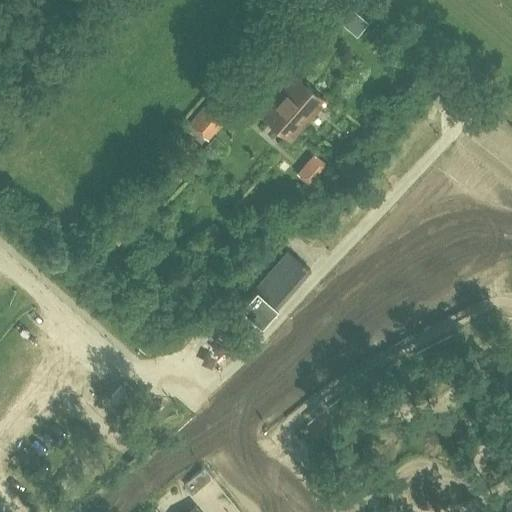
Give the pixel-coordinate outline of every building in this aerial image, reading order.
[(325,100),(293,73),(260,112),(291,140),(325,100)] [(222,84),(209,100),(189,122),(208,138),(241,100),(222,84)] [(328,172),(310,157),(297,172),(315,188),(328,172)] [(310,269),(289,250),(239,306),(261,324),(310,269)] [(207,480),(200,471),(180,487),(188,496),(207,480)] [(202,511),(195,503),(184,511),(202,511)]
